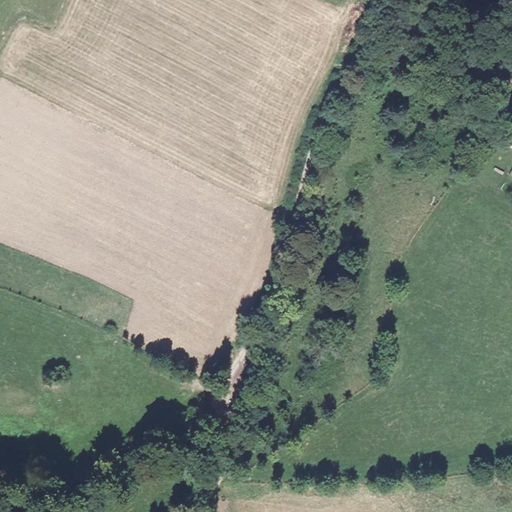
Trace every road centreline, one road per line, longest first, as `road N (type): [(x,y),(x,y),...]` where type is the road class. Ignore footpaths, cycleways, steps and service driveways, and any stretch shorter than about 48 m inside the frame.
road 1 (unclassified): [(387,0),(303,161),(222,395)]
road 2 (track): [(0,488),(52,502),(146,465),(222,395)]
